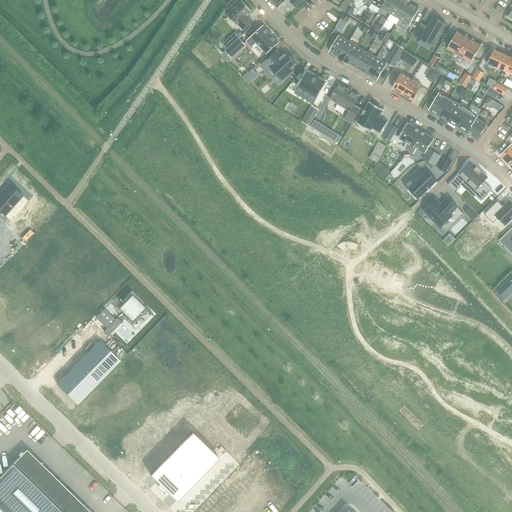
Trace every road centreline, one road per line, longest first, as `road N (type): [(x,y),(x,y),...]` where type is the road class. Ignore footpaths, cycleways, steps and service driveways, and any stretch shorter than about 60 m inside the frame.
road 1 (residential): [(260,0),(321,62),(469,148)]
road 2 (unclassified): [(0,364),(150,511)]
